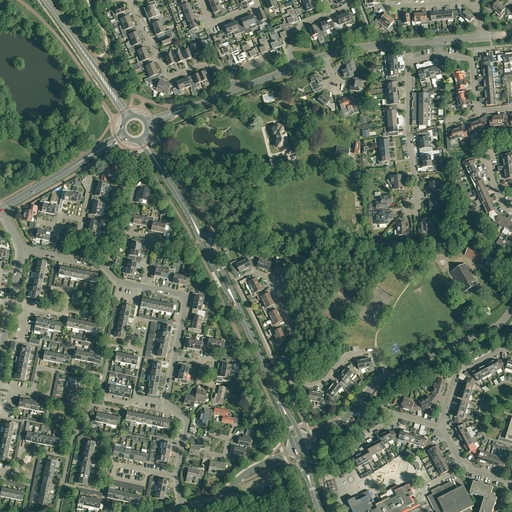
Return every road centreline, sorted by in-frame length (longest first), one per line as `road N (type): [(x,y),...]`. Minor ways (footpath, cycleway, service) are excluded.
road 1 (residential): [(388,376),(373,349),(344,355),(324,380),(293,381),(286,369),(292,327),(269,278),(252,271),(239,277)]
road 2 (residential): [(413,200),(408,67),(439,55)]
road 3 (residential): [(230,76),(206,64),(167,76),(130,1)]
road 4 (secondary): [(0,209),(123,134)]
road 5 (secondary): [(127,117),(45,0)]
road 6 (residential): [(182,507),(217,499),(293,447)]
